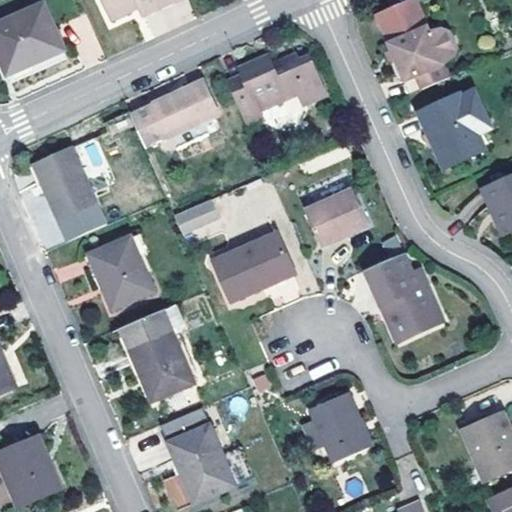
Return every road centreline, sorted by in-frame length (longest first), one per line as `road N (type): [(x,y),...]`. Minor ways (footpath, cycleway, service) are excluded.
road 1 (residential): [(318,0),(417,223),(492,278),(511,312)]
road 2 (residential): [(0,194),(134,511)]
road 3 (residential): [(290,0),(0,133)]
road 4 (residential): [(511,357),(390,410),(366,358),(312,338)]
